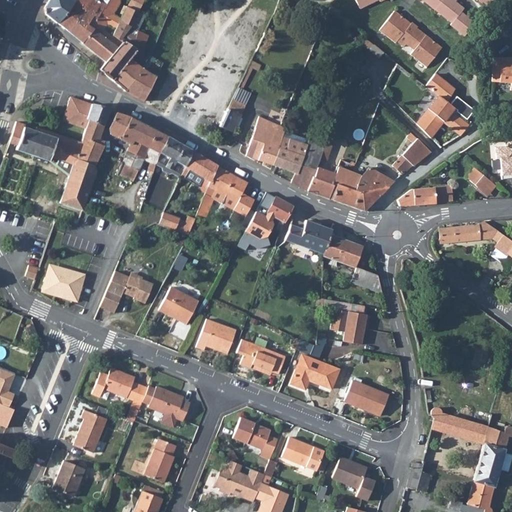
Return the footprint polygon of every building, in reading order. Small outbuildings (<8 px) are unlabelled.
[(58,23),(73,0),(48,0),(44,7),(44,9),(44,12),(58,23)] [(73,0),(58,23),(83,42),(93,26),(103,9),(108,0),(73,0)] [(111,39),(102,33),(105,27),(109,22),(117,27),(123,16),(115,12),(121,0),(108,0),(103,9),(93,26),(83,42),(106,61),(123,41),(114,33),(111,39)] [(106,61),(100,68),(124,90),(139,67),(128,57),(134,48),(131,46),(138,29),(146,14),(139,11),(144,0),(130,0),(123,16),(117,27),(114,33),(123,41),(106,61)] [(453,0),(436,0),(432,6),(451,20),(466,32),(474,21),(461,11),(463,7),(453,0)] [(187,10),(182,8),(169,40),(173,43),(177,34),(187,10)] [(395,9),(380,29),(397,41),(398,40),(405,45),(407,42),(415,48),(412,53),(428,65),(443,46),(395,9)] [(466,32),(451,20),(449,22),(464,34),(466,32)] [(241,23),(234,43),(260,51),(267,30),(241,23)] [(114,33),(105,27),(102,33),(111,39),(114,33)] [(134,48),(139,52),(148,33),(138,29),(131,46),(134,48)] [(170,51),(173,43),(169,40),(156,31),(152,40),(170,51)] [(365,37),(365,38),(376,45),(365,37)] [(363,44),(382,58),(386,53),(376,45),(365,38),(363,44)] [(164,65),(170,51),(152,40),(146,53),(164,65)] [(141,54),(139,52),(134,48),(128,57),(139,67),(124,90),(143,101),(158,67),(141,54)] [(496,56),(494,79),(501,80),(503,57),(496,56)] [(511,56),(504,56),(503,57),(501,80),(511,81),(511,88),(511,56)] [(426,84),(432,89),(441,77),(435,73),(426,84)] [(441,77),(432,89),(437,94),(426,107),(428,108),(417,123),(428,135),(428,136),(441,119),(461,134),(469,125),(454,113),(456,110),(471,122),(471,121),(467,118),(457,109),(456,109),(448,102),(453,93),(455,89),(441,77)] [(87,118),(92,103),(71,96),(62,121),(88,129),(91,121),(87,120),(87,118)] [(234,98),(229,107),(242,113),(243,113),(247,104),(234,98)] [(457,109),(467,118),(474,110),(463,101),(457,109)] [(83,143),(78,158),(97,166),(107,140),(100,138),(110,109),(92,103),(87,118),(87,120),(91,121),(88,129),(83,143)] [(234,130),(242,113),(229,107),(221,125),(234,130)] [(111,132),(123,137),(132,116),(116,111),(110,127),(111,132)] [(143,122),(132,116),(123,137),(132,140),(135,142),(143,122)] [(279,124),(259,117),(246,154),(273,165),(283,135),(286,126),(279,124)] [(70,174),(60,202),(62,203),(72,175),(78,158),(83,143),(36,127),(34,131),(30,129),(24,128),(25,125),(16,122),(10,140),(9,143),(11,143),(16,145),(14,149),(53,161),(55,158),(58,159),(56,165),(70,174)] [(148,147),(162,153),(169,136),(143,122),(135,142),(132,140),(124,159),(116,156),(110,170),(119,173),(135,179),(139,169),(143,158),(148,147)] [(305,129),(301,141),(306,143),(310,132),(305,129)] [(328,138),(310,132),(306,143),(301,141),(283,135),(273,165),(276,166),(294,173),(290,182),(307,191),(317,166),(328,138)] [(181,177),(186,166),(193,149),(169,136),(162,153),(159,164),(158,165),(165,168),(165,171),(172,174),(174,173),(181,177)] [(416,163),(418,162),(429,152),(416,139),(415,140),(404,152),(392,164),(402,174),(416,163)] [(511,142),(492,144),(494,175),(502,174),(503,180),(511,179),(511,142)] [(162,153),(148,147),(143,158),(154,162),(159,164),(162,153)] [(218,165),(193,149),(186,166),(210,181),(218,165)] [(110,170),(116,156),(107,153),(102,167),(110,170)] [(72,175),(62,203),(83,210),(99,167),(97,166),(78,158),(72,175)] [(158,165),(159,164),(154,162),(145,186),(146,186),(141,200),(145,201),(158,165)] [(218,165),(210,181),(205,194),(212,197),(213,196),(217,190),(237,201),(234,207),(238,210),(246,194),(243,192),(249,182),(218,165)] [(354,208),(366,175),(337,165),(335,171),(337,172),(334,182),(335,184),(330,199),(354,208)] [(337,172),(335,171),(317,166),(307,191),(330,199),(335,184),(334,182),(337,172)] [(364,211),(394,181),(373,166),(366,175),(354,208),(364,211)] [(472,181),(479,171),(476,169),(469,179),(472,181)] [(480,187),(487,178),(479,171),(472,181),(480,187)] [(497,185),(487,178),(480,187),(478,189),(488,197),(497,185)] [(434,200),(445,199),(444,185),(416,187),(403,195),(398,199),(400,206),(435,202),(434,200)] [(238,210),(234,207),(233,209),(245,215),(246,212),(253,198),(246,194),(238,210)] [(275,196),(264,216),(255,211),(245,232),(258,239),(267,236),(272,226),(272,220),(274,215),(283,220),(292,205),(275,196)] [(203,198),(196,217),(205,220),(213,201),(203,198)] [(182,221),(166,213),(164,217),(161,226),(169,230),(176,233),(182,221)] [(290,224),(285,238),(324,252),(331,233),(332,228),(306,219),(302,228),(290,224)] [(187,238),(189,239),(194,222),(187,220),(182,235),(187,238)] [(440,243),(492,238),(491,226),(483,221),(481,221),(480,223),(478,224),(476,224),(439,228),(440,243)] [(511,247),(511,241),(491,226),(492,238),(497,242),(494,246),(506,255),(508,254),(511,247)] [(324,252),(324,254),(354,266),(362,245),(331,233),(324,252)] [(47,264),(39,293),(77,305),(83,275),(47,264)] [(30,265),(26,275),(35,279),(39,268),(30,265)] [(356,265),(351,280),(382,292),(377,273),(356,265)] [(117,270),(103,306),(117,311),(125,292),(136,296),(135,298),(147,302),(155,283),(144,279),(144,277),(133,272),(131,276),(117,270)] [(200,301),(172,287),(160,310),(189,325),(200,301)] [(346,325),(363,328),(365,315),(363,315),(364,307),(322,298),(321,307),(333,309),(329,330),(344,333),(346,325)] [(230,354),(239,330),(208,319),(198,347),(206,350),(208,346),(230,354)] [(344,333),(342,342),(360,345),(363,328),(346,325),(344,333)] [(317,338),(315,348),(306,346),(304,353),(323,357),(326,339),(317,338)] [(286,356),(250,342),(241,364),(252,369),(254,364),(279,374),(286,356)] [(340,370),(303,355),(291,384),(305,389),(309,380),(333,390),(340,370)] [(139,409),(148,389),(133,383),(134,380),(123,375),(124,373),(111,368),(108,375),(101,372),(93,390),(102,394),(104,387),(135,400),(132,406),(139,409)] [(14,375),(0,369),(0,405),(9,408),(14,395),(7,392),(14,375)] [(389,396),(352,381),(344,401),(380,416),(389,396)] [(180,395),(157,386),(149,405),(184,419),(190,403),(179,399),(180,395)] [(9,408),(0,405),(0,426),(5,429),(13,410),(9,408)] [(483,443),(466,503),(477,506),(482,507),(481,510),(482,511),(481,511),(492,511),(493,511),(493,508),(492,506),(491,505),(489,504),(508,438),(510,438),(511,438),(511,437),(511,427),(510,427),(508,427),(506,428),(504,430),(504,431),(441,413),(441,411),(440,409),(439,407),(437,406),(435,405),(433,406),(431,407),(430,409),(429,411),(429,413),(430,415),(432,416),(433,417),(431,427),(477,440),(477,442),(483,443)] [(108,417),(110,409),(99,407),(97,414),(108,417)] [(94,454),(107,420),(85,411),(81,419),(84,420),(74,446),(94,454)] [(269,460),(277,440),(268,436),(270,431),(254,424),(254,423),(240,418),(232,438),(262,450),(260,456),(269,460)] [(316,470),(324,451),(289,437),(281,457),(316,470)] [(172,455),(176,445),(159,438),(144,475),(164,482),(175,456),(172,455)] [(0,474),(4,468),(2,467),(6,456),(9,458),(13,449),(0,444),(0,474)] [(366,468),(339,457),(332,478),(358,488),(355,496),(367,501),(375,481),(363,476),(366,468)] [(276,464),(268,461),(263,476),(270,479),(276,464)] [(74,498),(85,470),(65,462),(53,489),(74,498)] [(223,475),(218,473),(212,487),(218,489),(217,492),(228,496),(229,494),(236,497),(237,494),(253,500),(253,499),(261,502),(260,506),(263,507),(261,511),(280,511),(287,495),(259,484),(263,476),(249,470),(246,477),(237,473),(240,466),(228,462),(225,469),(223,475)] [(414,462),(406,488),(425,494),(431,476),(420,473),(422,464),(421,464),(414,462)] [(157,511),(162,499),(142,491),(134,511),(157,511)]
